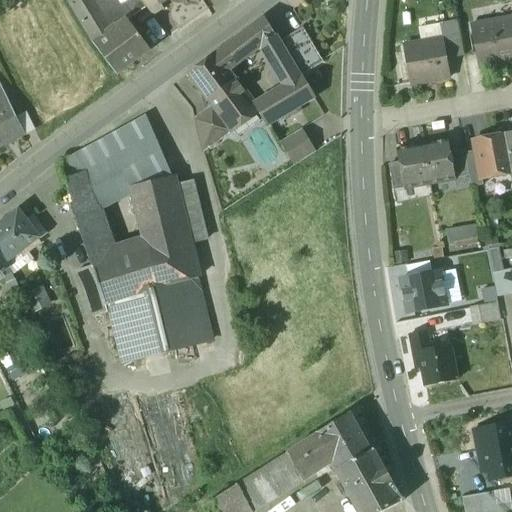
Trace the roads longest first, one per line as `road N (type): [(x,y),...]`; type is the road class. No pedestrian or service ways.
road 1 (residential): [(266,0),(0,198)]
road 2 (tertiary): [(361,132),(371,254),(401,419)]
road 3 (residential): [(361,132),(511,99)]
road 4 (tertiary): [(366,0),(361,132)]
